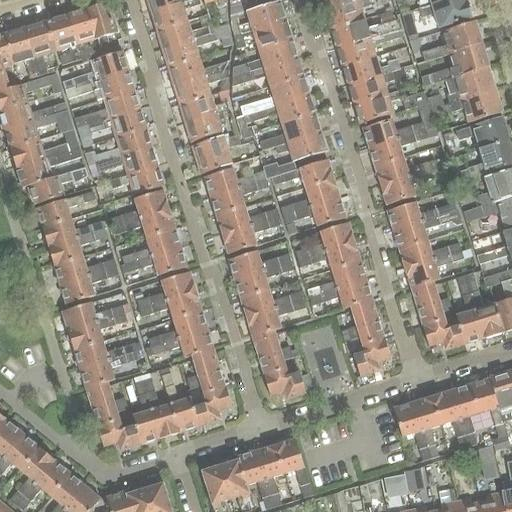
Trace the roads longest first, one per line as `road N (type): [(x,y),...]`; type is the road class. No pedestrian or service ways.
road 1 (residential): [(262,426),(153,101),(155,81),(130,0)]
road 2 (residential): [(413,379),(360,183),(297,0)]
road 3 (residential): [(262,426),(343,408),(413,379)]
road 4 (residential): [(115,478),(102,476),(0,393)]
